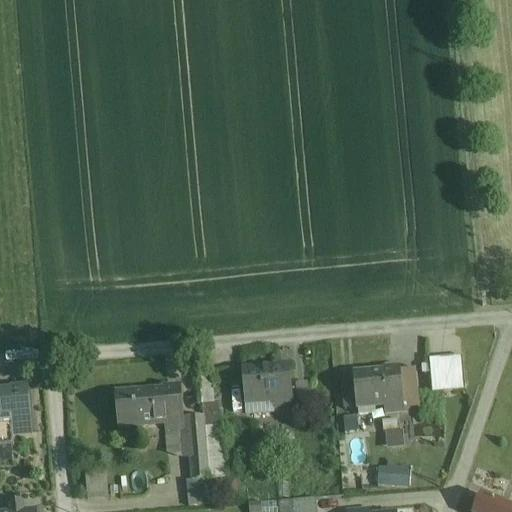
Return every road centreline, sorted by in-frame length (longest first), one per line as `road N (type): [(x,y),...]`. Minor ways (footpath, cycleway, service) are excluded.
road 1 (residential): [(64,511),(52,355),(511,316)]
road 2 (residential): [(511,323),(449,511)]
